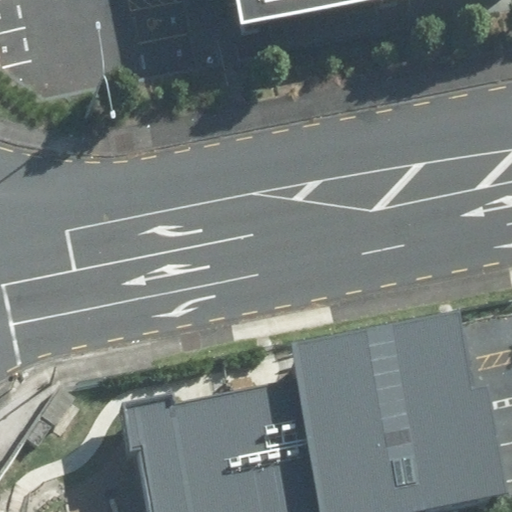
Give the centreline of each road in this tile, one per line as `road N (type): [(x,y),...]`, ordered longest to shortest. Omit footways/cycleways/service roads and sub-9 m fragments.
road 1 (secondary): [(353,200),(0,268)]
road 2 (primary): [(0,160),(81,183),(353,200)]
road 3 (secondary): [(511,169),(353,200)]
